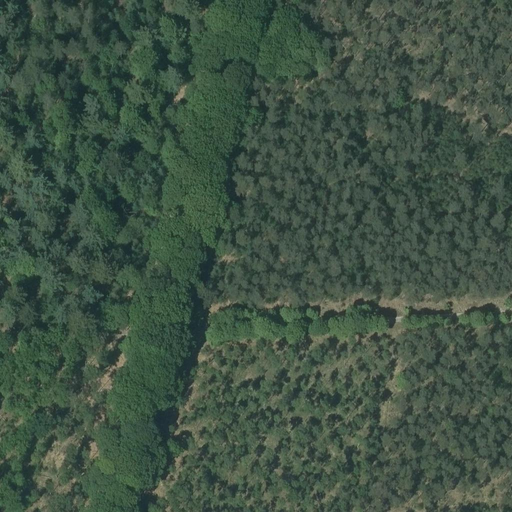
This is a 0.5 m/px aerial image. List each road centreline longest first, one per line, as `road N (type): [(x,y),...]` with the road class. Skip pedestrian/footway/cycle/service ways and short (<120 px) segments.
road 1 (track): [(117,511),(237,0)]
road 2 (unknown): [(0,343),(511,312)]
road 3 (track): [(40,0),(0,115)]
